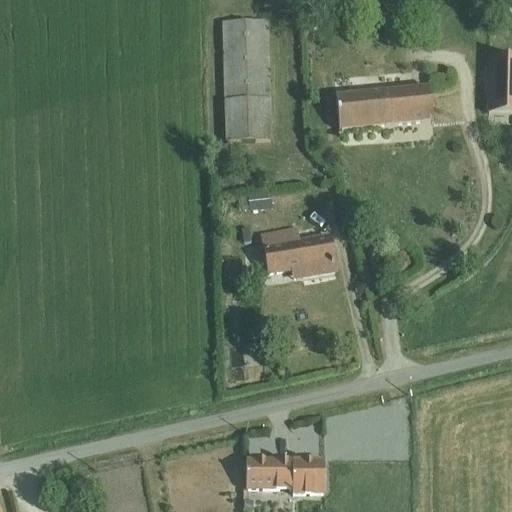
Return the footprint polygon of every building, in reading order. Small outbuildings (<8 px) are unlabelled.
[(267,25),(221,26),(224,146),(271,145),(267,25)] [(291,66),(307,67),(308,50),(291,50),(291,66)] [(511,62),(487,62),(486,118),(511,117),(511,62)] [(428,90),(335,100),(338,135),(432,126),(428,90)] [(246,199),(239,200),(240,213),(248,212),(248,214),(271,211),(269,195),(246,197),(246,199)] [(296,232),(261,238),(268,278),(301,272),(302,281),(335,276),(328,239),(298,244),(296,232)] [(330,502),(331,467),(243,464),(242,499),(330,502)]
